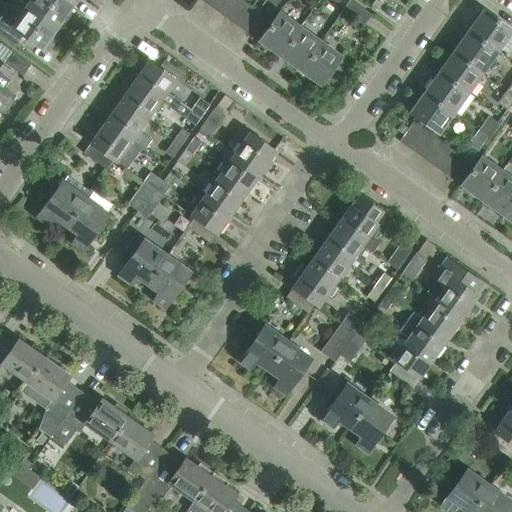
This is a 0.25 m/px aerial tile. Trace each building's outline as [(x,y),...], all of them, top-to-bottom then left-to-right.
[(30,0),(27,5),(58,27),(73,5),(66,0),(30,0)] [(217,11),(224,0),(211,0),(209,5),(217,11)] [(227,17),(238,0),(224,0),(217,11),(227,17)] [(235,24),(249,4),(243,0),(238,0),(227,17),(235,24)] [(365,25),(372,15),(350,0),(343,10),(365,25)] [(244,30),(258,11),(249,4),(235,24),(244,30)] [(54,32),(58,27),(27,5),(14,23),(2,14),(0,17),(0,34),(14,44),(21,34),(42,49),(43,47),(48,50),(59,36),(54,32)] [(511,30),(511,28),(484,8),(469,29),(498,50),(511,30)] [(268,17),(258,11),(244,30),(254,37),(268,17)] [(279,55),(300,26),(279,11),(258,40),(279,55)] [(300,70),(321,41),(300,26),(279,55),(300,70)] [(498,50),(469,29),(454,50),(483,71),(498,50)] [(342,56),(321,41),(300,70),(321,85),(342,56)] [(23,75),(31,64),(12,50),(4,61),(23,75)] [(483,71),(454,50),(439,70),(469,91),(483,71)] [(149,61),(134,81),(160,100),(172,108),(178,99),(167,91),(175,79),(149,61)] [(469,91),(439,70),(425,91),(454,112),(469,91)] [(160,100),(134,81),(120,101),(146,120),(160,100)] [(1,90),(0,88),(0,110),(4,113),(15,97),(3,88),(1,90)] [(506,109),(511,101),(511,91),(508,88),(497,102),(506,109)] [(454,112),(425,91),(410,112),(439,133),(454,112)] [(195,125),(210,104),(199,97),(185,117),(195,125)] [(146,120),(120,101),(105,121),(131,140),(140,146),(145,149),(152,140),(138,130),(146,120)] [(210,135),(225,114),(214,107),(200,128),(210,135)] [(488,115),(478,129),(487,136),(497,122),(488,115)] [(140,146),(131,140),(105,121),(91,142),(114,159),(125,167),(140,146)] [(410,148),(424,129),(413,121),(399,141),(410,148)] [(408,127),(402,123),(397,129),(403,133),(408,127)] [(189,132),(182,127),(173,139),(181,144),(189,132)] [(419,155),(433,135),(424,129),(410,148),(419,155)] [(477,150),(487,136),(478,129),(468,144),(477,150)] [(249,132),(238,148),(235,153),(261,171),(275,151),(249,132)] [(429,161),(443,142),(433,135),(419,155),(429,161)] [(194,136),(186,148),(193,153),(201,141),(194,136)] [(172,157),(181,144),(173,139),(164,152),(172,157)] [(114,159),(91,142),(83,152),(107,169),(114,159)] [(437,168),(451,148),(443,142),(429,161),(437,168)] [(184,166),(193,153),(186,148),(176,161),(184,166)] [(446,174),(460,155),(451,148),(437,168),(446,174)] [(247,191),(261,171),(235,153),(220,173),(247,191)] [(469,161),(460,155),(446,174),(455,181),(469,161)] [(481,199),(502,170),(481,155),(460,184),(481,199)] [(502,214),(511,200),(511,177),(502,170),(481,199),(502,214)] [(154,187),(161,178),(151,171),(144,180),(154,187)] [(232,212),(247,191),(220,173),(206,193),(232,212)] [(170,184),(161,178),(154,187),(164,194),(170,184)] [(138,210),(154,187),(144,180),(128,203),(138,210)] [(66,225),(85,198),(63,181),(37,217),(47,224),(54,216),(66,225)] [(147,217),(164,194),(154,187),(138,210),(147,217)] [(217,233),(232,212),(206,193),(191,214),(195,217),(217,233)] [(351,205),(336,225),(363,244),(362,245),(373,253),(380,242),(369,234),(377,223),(375,222),(383,212),(360,196),(353,206),(351,205)] [(83,249),(108,214),(85,198),(66,225),(78,233),(73,242),(83,249)] [(511,200),(502,214),(511,221),(511,200)] [(217,233),(195,217),(188,226),(210,242),(217,233)] [(363,244),(336,225),(322,245),(348,264),(358,271),(365,260),(356,253),(362,245),(363,244)] [(147,283),(167,255),(144,239),(143,241),(135,235),(125,249),(133,255),(119,275),(129,282),(135,275),(147,283)] [(398,269),(412,249),(403,242),(389,262),(398,269)] [(348,264),(322,245),(308,266),(334,284),(348,264)] [(412,279),(427,259),(417,252),(403,272),(412,279)] [(190,271),(173,260),(167,255),(147,283),(159,291),(155,300),(164,307),(190,271)] [(434,281),(427,291),(437,298),(437,297),(463,315),(478,295),(476,294),(483,284),(449,259),(443,267),(441,266),(431,280),(434,281)] [(334,284),(308,266),(306,264),(306,265),(302,262),(293,276),(298,279),(293,287),(315,303),(319,306),(334,284)] [(384,271),(376,283),(383,288),(391,277),(384,271)] [(396,280),(388,292),(395,297),(404,285),(396,280)] [(374,301),(383,288),(376,283),(366,296),(374,301)] [(315,303),(293,287),(286,296),(308,312),(315,303)] [(386,310),(395,297),(388,292),(378,305),(386,310)] [(449,335),(463,315),(437,297),(437,298),(423,317),(449,335)] [(449,335),(423,317),(414,311),(400,331),(409,337),(434,355),(449,335)] [(363,322),(353,315),(349,312),(342,321),(356,332),(363,322)] [(340,354),(356,332),(342,321),(321,351),(335,361),(339,354),(340,354)] [(372,329),(363,322),(356,332),(365,338),(372,329)] [(268,369),(288,341),(265,325),(240,361),(249,368),(256,360),(268,369)] [(349,361),(365,338),(356,332),(340,354),(349,361)] [(28,382),(47,354),(33,344),(31,347),(18,339),(13,347),(0,337),(0,367),(2,364),(28,382)] [(419,377),(434,355),(409,337),(394,358),(396,360),(419,377)] [(285,393),(310,357),(288,341),(268,369),(280,378),(275,386),(285,393)] [(60,363),(47,354),(28,382),(21,391),(45,408),(39,428),(51,436),(62,420),(64,421),(80,395),(64,383),(70,375),(58,367),(60,363)] [(419,377),(396,360),(389,370),(412,387),(419,377)] [(350,427),(369,399),(347,383),(321,419),(331,426),(338,418),(350,427)] [(111,442),(130,413),(117,403),(114,407),(102,398),(96,406),(80,395),(64,421),(80,433),(87,424),(111,442)] [(392,415),(369,399),(350,427),(362,435),(357,444),(366,451),(392,415)] [(511,411),(509,410),(494,431),(511,443),(511,411)] [(143,423),(130,413),(111,442),(136,459),(129,468),(146,480),(163,454),(147,443),(153,435),(141,427),(143,423)] [(511,452),(511,443),(494,431),(487,440),(509,456),(511,452)] [(194,501),(213,473),(200,463),(197,467),(185,458),(180,466),(163,454),(146,480),(127,507),(133,511),(144,511),(155,498),(163,496),(172,485),(194,501)] [(11,456),(2,468),(15,477),(23,465),(11,456)] [(470,511),(489,485),(467,469),(441,505),(451,511),(458,504),(468,511),(470,511)] [(224,486),(227,482),(213,473),(194,501),(188,510),(190,511),(243,511),(231,503),(236,495),(224,486)] [(75,484),(67,495),(73,499),(80,488),(75,484)] [(511,511),(511,501),(489,485),(470,511),(511,511)]
